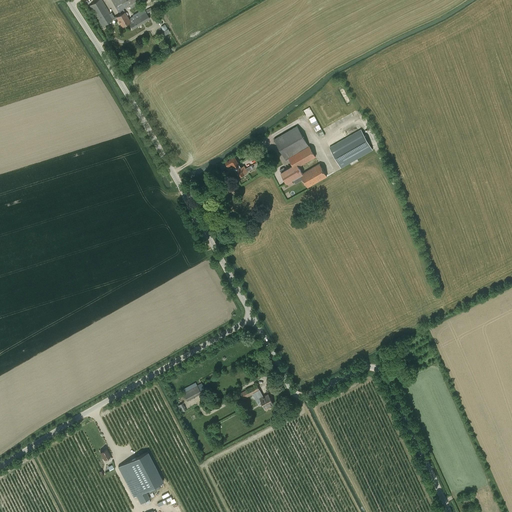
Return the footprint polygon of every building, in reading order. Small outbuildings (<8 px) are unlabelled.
[(102,26),(112,20),(109,14),(110,13),(101,0),(98,0),(89,6),(102,26)] [(121,14),(125,12),(123,8),(129,5),(131,8),(144,0),(111,0),(118,11),(119,11),(121,14)] [(125,12),(121,14),(116,17),(122,27),(129,23),(130,24),(132,29),(149,18),(145,12),(135,18),(136,21),(133,22),(131,18),(129,19),(125,12)] [(313,104),(315,109),(321,106),(319,101),(313,104)] [(309,116),(313,114),(310,107),(302,110),(305,115),(309,114),(309,116)] [(280,170),(284,177),(284,178),(300,169),(317,159),(297,126),(274,139),(286,160),(289,159),(293,166),(285,170),(284,168),(280,170)] [(341,168),(363,155),(372,150),(361,129),(330,147),(341,168)] [(231,164),(240,180),(247,176),(246,174),(252,170),(250,166),(246,169),(244,166),(242,168),(235,156),(225,162),(228,167),(231,164)] [(284,178),(284,177),(283,178),(286,184),(287,183),(288,186),(293,183),(292,181),(301,176),(308,188),(327,176),(320,164),(303,174),(300,169),(284,178)] [(187,401),(201,393),(196,383),(190,386),(191,388),(183,393),(187,401)] [(271,407),(270,406),(273,404),(268,394),(263,397),(257,385),(241,393),(244,399),(253,394),(258,403),(262,401),(266,410),(271,407)] [(105,462),(112,459),(107,449),(103,450),(100,451),(101,452),(100,452),(105,462)] [(148,452),(121,466),(119,467),(134,497),(136,495),(140,503),(149,498),(145,491),(163,482),(148,452)]
